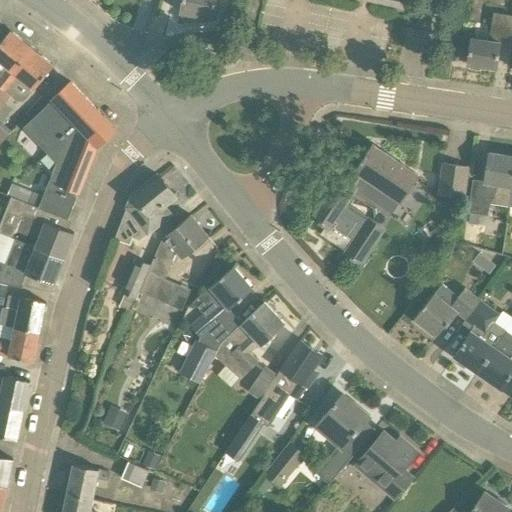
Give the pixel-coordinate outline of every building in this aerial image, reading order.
[(184,0),(182,14),(213,19),(216,0),(184,0)] [(490,41),(472,39),(468,65),(497,69),(501,43),(502,37),(511,38),(511,16),(495,13),(490,41)] [(0,30),(0,89),(1,88),(33,49),(11,31),(8,36),(0,30)] [(33,49),(1,88),(0,89),(0,109),(11,95),(10,95),(18,84),(17,83),(20,78),(35,90),(54,66),(33,49)] [(24,127),(48,154),(96,108),(71,83),(24,127)] [(116,130),(96,108),(48,154),(55,162),(43,197),(39,209),(69,220),(98,146),(116,130)] [(0,144),(11,132),(2,123),(0,125),(0,144)] [(386,228),(352,207),(370,176),(403,198),(419,175),(373,145),(356,171),(358,172),(351,184),(342,177),(314,220),(328,230),(326,234),(349,249),(346,254),(362,264),(386,228)] [(490,205),(510,207),(511,193),(511,157),(490,154),(486,182),(474,180),(469,213),(489,216),(490,205)] [(444,163),(440,195),(464,199),(469,167),(444,163)] [(116,239),(131,245),(139,223),(149,234),(172,216),(164,205),(176,196),(160,176),(131,199),(116,239)] [(28,204),(39,209),(43,197),(32,193),(28,204)] [(70,232),(21,213),(15,231),(30,237),(31,235),(40,239),(36,248),(65,259),(75,233),(70,232)] [(481,215),(470,213),(468,224),(479,226),(481,215)] [(163,239),(151,267),(150,271),(141,291),(169,303),(178,282),(167,278),(177,252),(183,259),(210,238),(192,216),(163,239)] [(65,259),(36,248),(16,240),(6,266),(0,263),(0,284),(8,286),(22,289),(27,274),(55,285),(65,259)] [(476,265),(483,256),(479,252),(472,261),(476,265)] [(141,291),(150,271),(151,267),(136,260),(122,292),(138,299),(141,291)] [(234,333),(222,320),(232,312),(230,309),(254,289),(234,267),(200,296),(211,309),(191,326),(201,338),(200,341),(197,340),(181,373),(201,383),(215,356),(221,345),(234,333)] [(482,299),(466,286),(458,296),(443,284),(415,318),(437,336),(447,324),(448,326),(458,313),(467,319),(482,299)] [(1,325),(16,328),(41,333),(47,303),(22,298),(21,299),(11,297),(8,310),(4,310),(1,325)] [(504,315),(482,299),(467,319),(463,324),(473,330),(455,357),(478,373),(496,347),(506,331),(497,325),(504,315)] [(285,323),(265,303),(234,333),(221,345),(215,356),(228,367),(219,376),(233,388),(241,379),(259,362),(250,353),(260,344),(261,345),(285,323)] [(41,333),(16,328),(13,342),(2,339),(0,348),(0,354),(10,356),(9,357),(35,362),(41,333)] [(502,389),(511,373),(511,334),(506,331),(496,347),(478,373),(502,389)] [(301,341),(278,376),(261,401),(227,452),(240,461),(264,424),(269,427),(291,395),(300,400),(318,372),(314,369),(323,355),(301,341)] [(248,392),(261,401),(278,376),(265,368),(248,392)] [(0,405),(24,411),(31,382),(5,376),(5,377),(0,376),(0,405)] [(344,395),(321,421),(315,429),(336,447),(314,472),(329,485),(351,459),(368,439),(358,431),(370,417),(344,395)] [(24,411),(0,405),(0,436),(18,440),(24,411)] [(129,413),(113,405),(103,424),(120,432),(129,413)] [(405,469),(407,467),(419,452),(401,437),(397,442),(385,431),(356,465),(397,500),(416,479),(405,469)] [(264,474),(265,475),(276,484),(281,487),(307,455),(290,441),(264,474)] [(162,456),(150,451),(143,465),(155,470),(162,456)] [(0,484),(8,486),(14,460),(0,456),(0,484)] [(122,479),(142,488),(149,472),(129,463),(122,479)] [(68,494),(94,500),(97,486),(107,488),(110,473),(100,471),(100,470),(74,465),(68,494)] [(263,493),(276,484),(265,475),(256,488),(263,493)] [(162,493),(165,482),(153,478),(150,490),(162,493)] [(2,511),(8,486),(0,484),(0,511),(2,511)] [(457,511),(454,510),(451,511),(507,511),(510,509),(505,506),(506,505),(503,502),(502,504),(485,492),(471,511),(457,511)] [(91,511),(94,500),(68,494),(64,511),(91,511)]
